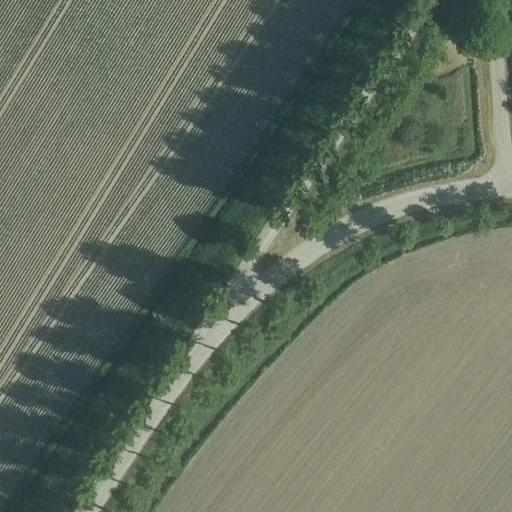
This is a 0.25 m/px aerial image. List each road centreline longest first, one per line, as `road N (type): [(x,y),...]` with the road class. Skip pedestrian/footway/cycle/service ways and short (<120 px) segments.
road 1 (unclassified): [(219,321),(433,0)]
road 2 (tertiary): [(219,321),(346,232),(388,213),(510,187)]
road 3 (tertiary): [(91,511),(219,321)]
road 4 (unclassified): [(510,187),(496,64),(498,0)]
